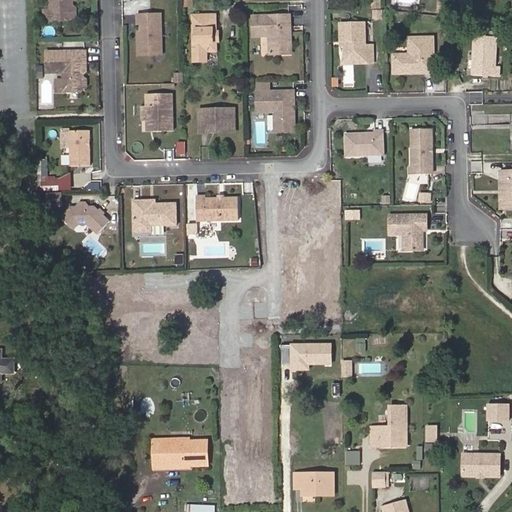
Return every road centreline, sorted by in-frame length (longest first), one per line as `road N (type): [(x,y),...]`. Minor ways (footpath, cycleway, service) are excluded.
road 1 (residential): [(113,0),(116,163),(125,169),(312,167),(321,159),(323,107)]
road 2 (residential): [(323,107),(454,108),(463,206),(474,227)]
